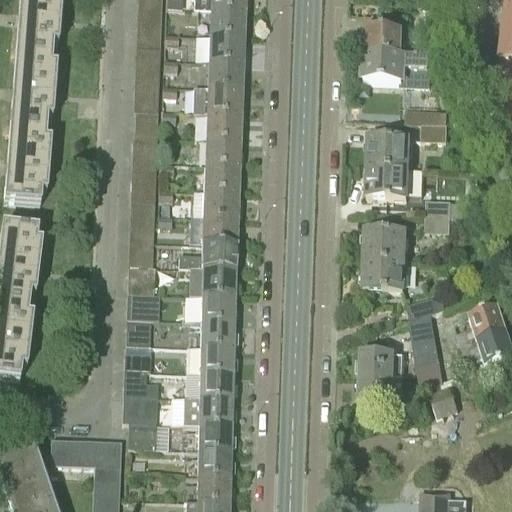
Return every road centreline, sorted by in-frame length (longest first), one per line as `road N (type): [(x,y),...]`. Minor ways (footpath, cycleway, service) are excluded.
road 1 (residential): [(317,511),(335,0)]
road 2 (residential): [(279,0),(262,511)]
road 3 (tertiary): [(290,511),(307,0)]
road 4 (residential): [(0,418),(78,415),(96,396),(112,0)]
road 5 (residential): [(511,177),(474,70),(480,0)]
